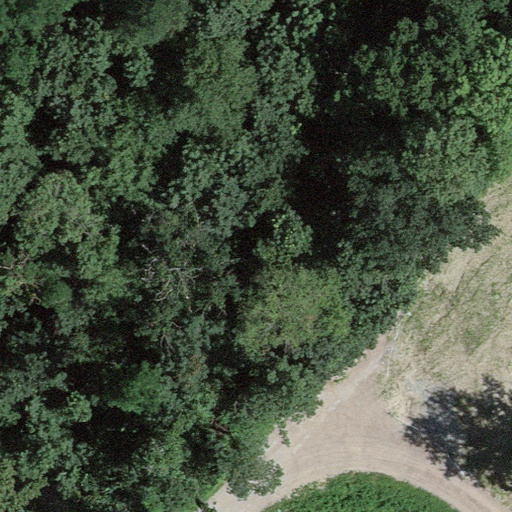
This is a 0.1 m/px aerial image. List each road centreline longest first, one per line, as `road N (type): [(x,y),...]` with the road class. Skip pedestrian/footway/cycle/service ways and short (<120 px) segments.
road 1 (track): [(349,383),(511,178)]
road 2 (track): [(494,511),(349,383)]
road 3 (track): [(349,383),(227,511)]
